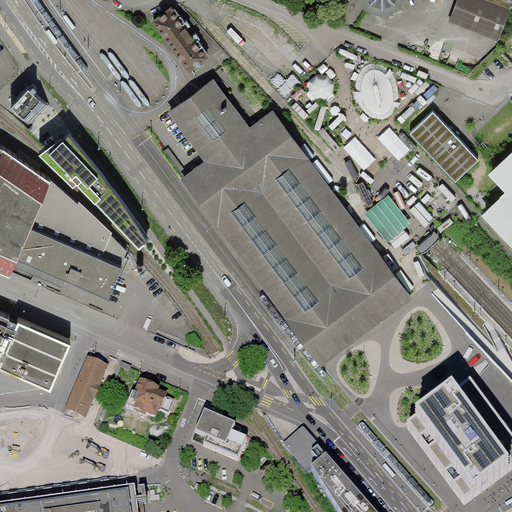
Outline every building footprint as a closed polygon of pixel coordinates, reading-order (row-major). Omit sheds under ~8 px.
[(400,8),(402,0),(350,0),(351,1),(353,0),(361,0),(365,8),(383,15),(392,11),(396,9),(400,8)] [(486,0),(457,0),(450,19),(498,38),(509,9),(486,0)] [(169,40),(189,68),(206,55),(199,46),(202,44),(198,38),(199,37),(195,32),(191,35),(185,27),(189,24),(186,19),(185,20),(180,14),(177,16),(171,7),(154,20),(169,40)] [(51,29),(47,31),(61,51),(65,48),(51,29)] [(251,48),(239,35),(232,41),(244,54),(251,48)] [(87,40),(82,44),(88,53),(93,49),(87,40)] [(170,110),(206,159),(183,177),(282,310),(320,361),(410,296),(273,110),(249,127),(213,79),(170,110)] [(29,85),(28,84),(18,95),(11,102),(31,122),(49,104),(33,89),(37,85),(33,82),(29,85)] [(434,111),(411,132),(455,180),(477,159),(434,111)] [(139,245),(149,235),(109,179),(103,171),(68,129),(63,134),(62,131),(39,148),(73,181),(77,177),(94,195),(93,196),(139,245)] [(3,145),(0,151),(0,268),(9,272),(10,269),(50,177),(3,145)] [(511,196),(511,150),(488,174),(506,191),(511,196)] [(50,177),(10,269),(11,269),(19,273),(31,278),(38,263),(82,283),(81,285),(87,288),(88,285),(108,293),(127,249),(78,202),(79,201),(50,176),(50,177)] [(511,196),(506,191),(482,214),(511,244),(511,196)] [(0,363),(50,385),(70,339),(18,316),(17,318),(9,315),(9,314),(0,309),(0,363)] [(93,361),(88,359),(65,411),(85,420),(108,367),(93,361)] [(132,365),(123,361),(121,367),(129,370),(132,365)] [(141,384),(136,396),(132,394),(126,407),(145,416),(146,414),(155,417),(158,410),(169,415),(174,402),(155,394),(156,391),(146,387),(141,384)] [(456,499),(464,509),(511,473),(511,442),(489,412),(477,395),(470,386),(438,409),(414,427),(407,432),(412,440),(435,471),(456,499)] [(211,417),(204,414),(195,435),(206,439),(203,446),(238,461),(247,440),(238,436),(241,430),(211,417)] [(288,448),(310,473),(311,472),(337,511),(371,511),(341,477),(304,434),(288,448)] [(137,511),(137,505),(147,504),(145,488),(135,489),(134,489),(86,495),(0,506),(0,511),(137,511)]
